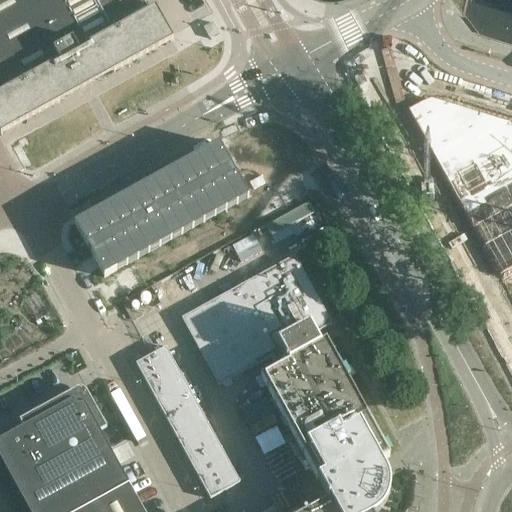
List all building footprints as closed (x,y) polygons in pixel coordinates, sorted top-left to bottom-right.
[(0,0),(0,92),(42,69),(34,54),(48,46),(30,13),(22,0),(0,0)] [(53,0),(22,0),(30,13),(53,0)] [(148,11),(141,0),(53,0),(30,13),(48,46),(60,40),(69,55),(148,11)] [(0,135),(0,137),(173,42),(155,9),(149,13),(148,11),(69,55),(60,40),(48,46),(34,54),(42,69),(0,92),(0,135)] [(219,35),(212,24),(203,29),(209,41),(219,35)] [(411,113),(411,117),(413,123),(511,303),(511,124),(429,100),(422,100),(417,103),(414,105),(412,109),(411,113)] [(217,148),(74,227),(103,280),(247,201),(217,148)] [(326,343),(320,346),(314,335),(325,329),(332,325),(294,258),(182,320),(219,387),(270,359),(276,370),(260,379),(285,423),(330,501),(310,511),(373,511),(374,511),(376,510),(377,509),(379,506),(381,503),(382,502),(383,500),(384,497),(385,493),(386,490),(386,487),(386,484),(385,481),(385,479),(384,476),(383,473),(381,471),(380,468),(377,465),(389,459),(326,343)] [(210,500),(240,484),(166,349),(151,357),(136,365),(210,500)] [(0,441),(0,459),(28,511),(82,511),(129,486),(100,433),(106,429),(85,392),(84,391),(83,390),(82,389),(81,389),(79,389),(77,389),(75,389),(15,424),(20,431),(0,441)] [(143,511),(129,486),(82,511),(143,511)]
